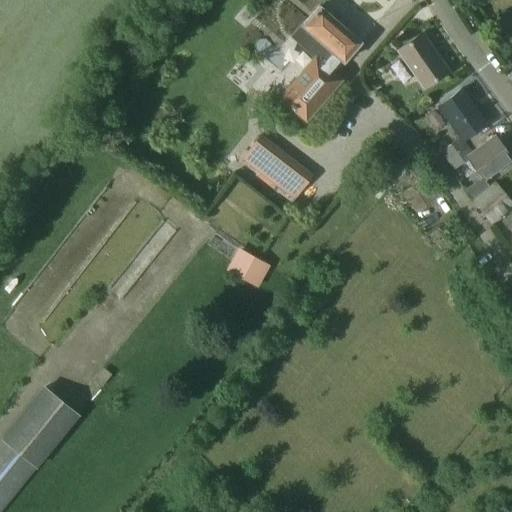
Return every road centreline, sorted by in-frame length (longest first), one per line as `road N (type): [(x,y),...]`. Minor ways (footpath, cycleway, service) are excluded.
road 1 (residential): [(511,278),(439,167)]
road 2 (residential): [(511,103),(435,0)]
